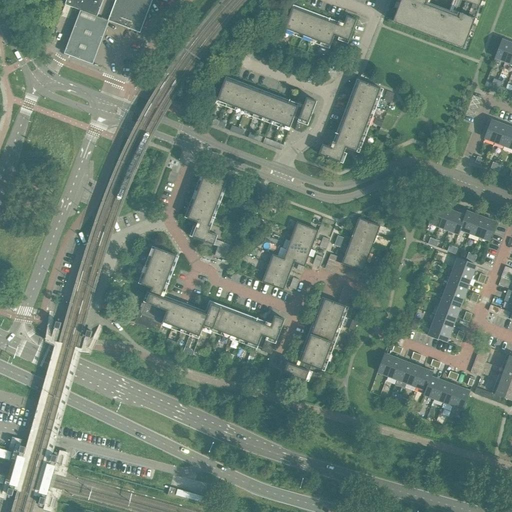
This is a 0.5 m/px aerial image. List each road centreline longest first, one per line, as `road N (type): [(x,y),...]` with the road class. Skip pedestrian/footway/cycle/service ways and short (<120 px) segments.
road 1 (secondary): [(474,511),(273,452),(12,341)]
road 2 (tertiary): [(12,341),(99,114)]
road 3 (residential): [(296,311),(199,268),(169,218),(193,151)]
road 4 (secondary): [(0,366),(209,466)]
road 5 (unclassified): [(0,427),(181,472),(209,466)]
road 6 (unclassified): [(276,181),(341,199),(400,177),(457,180)]
road 7 (unclassified): [(457,180),(412,162),(334,187),(280,170)]
road 8 (residential): [(477,322),(462,363),(382,331),(369,289)]
road 9 (secondary): [(209,466),(339,511)]
